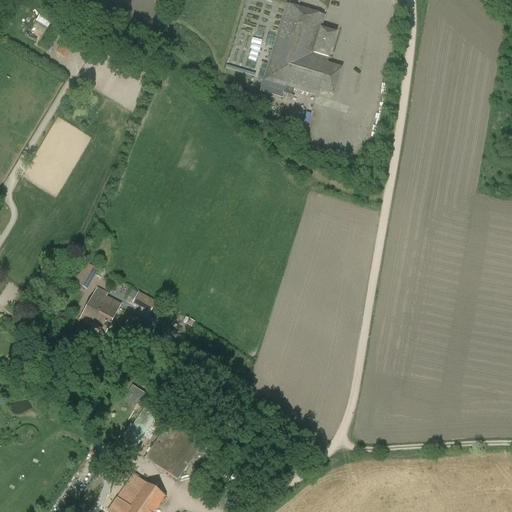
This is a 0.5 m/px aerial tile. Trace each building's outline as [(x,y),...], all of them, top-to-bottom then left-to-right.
[(292,96),(294,90),(319,97),(320,92),(333,95),(341,68),(326,64),(336,34),(320,29),(324,16),(286,5),(264,79),(259,91),(283,99),(284,94),(292,96)] [(67,57),(81,37),(70,30),(57,51),(67,57)] [(80,321),(91,327),(105,302),(104,301),(107,295),(97,289),(80,321)] [(132,304),(150,313),(156,302),(138,292),(132,304)] [(105,302),(91,327),(105,335),(119,309),(105,302)] [(43,347),(31,348),(32,362),(41,361),(41,359),(44,359),(43,347)] [(125,440),(136,447),(169,398),(158,391),(125,440)] [(170,423),(145,459),(176,480),(201,444),(170,423)] [(155,511),(165,497),(144,483),(135,477),(110,511),(155,511)]
